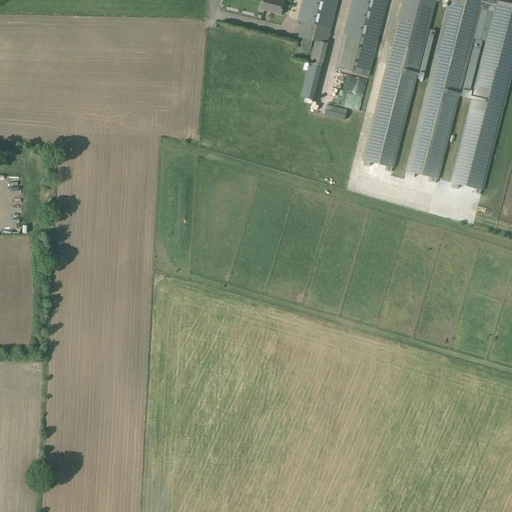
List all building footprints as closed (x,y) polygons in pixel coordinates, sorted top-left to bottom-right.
[(262,0),(260,9),(280,14),(283,3),(281,2),(281,0),(262,0)] [(302,0),(297,20),(302,22),(298,37),(314,42),(309,63),(321,66),(337,0),(302,0)] [(351,0),(334,69),(367,78),(387,0),(351,0)] [(437,180),(480,9),(481,0),(403,0),(363,161),(392,169),(434,0),(449,0),(406,172),(437,180)] [(488,0),(481,0),(480,9),(481,9),(474,39),(485,41),(492,12),(494,13),(451,184),(482,191),(511,70),(511,4),(496,1),(496,2),(488,0)] [(324,116),(343,121),(346,111),(326,106),(324,116)]
